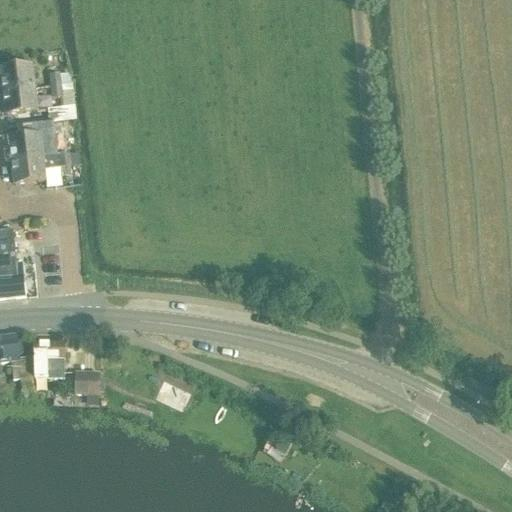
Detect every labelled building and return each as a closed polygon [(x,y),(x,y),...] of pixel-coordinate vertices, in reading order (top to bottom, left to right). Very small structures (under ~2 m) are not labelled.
[(3,94),(34,90),(31,67),(0,71),(3,94)] [(50,89),(61,87),(71,86),(71,85),(69,74),(65,74),(59,75),(48,77),(50,89)] [(74,107),(72,85),(71,85),(71,86),(61,87),(50,89),(52,100),(63,99),(64,109),(47,111),(49,125),(72,123),(74,122),(73,108),(74,107)] [(6,117),(37,113),(34,90),(3,94),(6,117)] [(11,164),(43,160),(40,137),(8,141),(11,164)] [(69,157),(59,158),(60,170),(77,168),(80,168),(78,156),(75,156),(69,157)] [(43,160),(11,164),(14,187),(46,183),(45,172),(60,170),(59,158),(43,160)] [(15,266),(12,231),(0,232),(0,302),(25,300),(22,266),(15,266)] [(0,339),(0,366),(11,365),(14,383),(21,382),(23,394),(35,394),(32,380),(33,379),(33,358),(18,360),(18,359),(23,356),(22,344),(16,342),(16,339),(16,338),(15,338),(6,339),(5,339),(1,339),(0,339)] [(64,381),(64,362),(65,362),(65,347),(34,347),(34,355),(34,381),(48,380),(48,381),(64,381)] [(98,398),(99,376),(76,375),(75,397),(98,398)]
